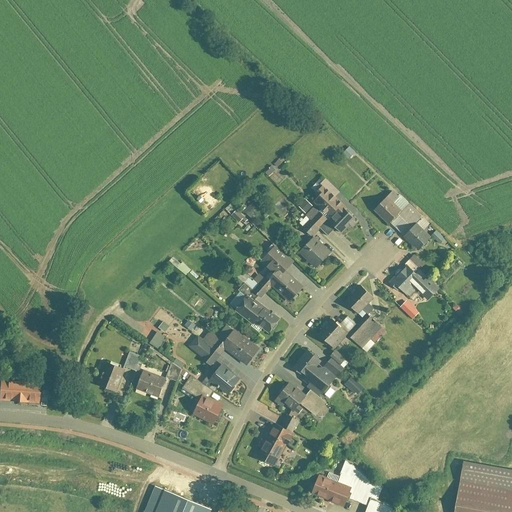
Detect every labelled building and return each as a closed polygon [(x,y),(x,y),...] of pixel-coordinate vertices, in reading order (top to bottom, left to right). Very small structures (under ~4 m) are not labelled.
[(328,223),(342,235),(357,219),(344,207),(346,205),(327,188),(314,203),(331,219),(328,223)] [(386,198),(374,211),(390,226),(402,213),(386,198)] [(418,224),(405,240),(422,254),(435,238),(418,224)] [(312,241),(298,257),(318,273),(331,257),(312,241)] [(271,246),(261,258),(278,272),(270,282),(292,301),(304,287),(286,272),(293,264),(271,246)] [(390,281),(407,297),(415,288),(429,302),(441,289),(427,276),(411,260),(390,281)] [(366,281),(347,304),(362,317),(381,295),(366,281)] [(251,291),(237,311),(268,334),(283,314),(251,291)] [(406,302),(400,309),(414,321),(420,315),(406,302)] [(337,318),(321,337),(334,347),(350,328),(337,318)] [(372,322),(354,341),(368,354),(385,335),(372,322)] [(239,330),(225,348),(249,367),(264,349),(239,330)] [(199,339),(192,350),(207,361),(215,351),(199,339)] [(337,350),(330,358),(344,369),(350,361),(337,350)] [(136,371),(141,357),(130,353),(125,367),(136,371)] [(305,353),(291,370),(324,396),(337,380),(305,353)] [(99,387),(117,393),(125,370),(107,363),(99,387)] [(224,365),(211,383),(231,397),(243,379),(224,365)] [(147,371),(140,389),(161,398),(169,380),(147,371)] [(1,381),(0,396),(0,398),(39,401),(40,384),(1,381)] [(290,383),(276,402),(293,415),(308,396),(290,383)] [(204,399),(195,415),(216,427),(225,411),(204,399)] [(274,425),(258,460),(278,469),(293,433),(274,425)] [(511,500),(511,464),(469,456),(462,491),(511,500)] [(352,462),(345,460),(338,481),(322,474),(313,492),(346,507),(350,498),(369,506),(373,498),(379,500),(383,487),(352,462)] [(157,487),(146,511),(214,511),(215,510),(157,487)] [(511,511),(511,500),(462,491),(457,511),(511,511)] [(369,506),(366,511),(394,511),(396,507),(379,500),(373,498),(369,506)]
